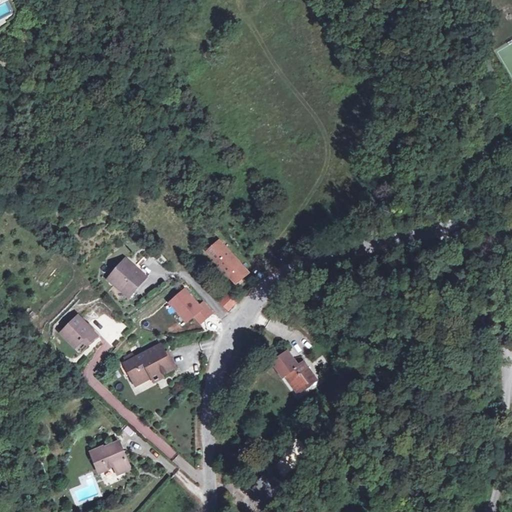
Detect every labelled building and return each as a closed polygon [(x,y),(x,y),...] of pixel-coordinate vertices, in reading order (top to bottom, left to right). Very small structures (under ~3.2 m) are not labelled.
[(217,241),(206,252),(236,283),(247,273),(217,241)] [(125,260),(109,279),(118,287),(128,296),(137,287),(145,278),(125,260)] [(214,314),(203,300),(198,303),(185,287),(167,302),(185,324),(194,317),(200,325),(214,314)] [(234,300),(227,294),(219,301),(227,308),(234,300)] [(79,314),(60,330),(78,351),(97,335),(79,314)] [(132,354),(116,362),(124,376),(131,373),(137,384),(151,377),(161,372),(162,374),(173,369),(164,353),(160,345),(134,359),(132,354)] [(284,377),(288,374),(299,390),(314,380),(302,363),(297,366),(287,352),(271,363),(282,378),(284,377)] [(161,372),(151,377),(154,383),(163,378),(162,374),(161,372)] [(288,374),(284,377),(296,393),(299,390),(288,374)] [(120,442),(92,454),(100,473),(115,467),(118,474),(131,469),(120,442)] [(262,475),(260,478),(252,489),(267,501),(278,487),(262,475)]
